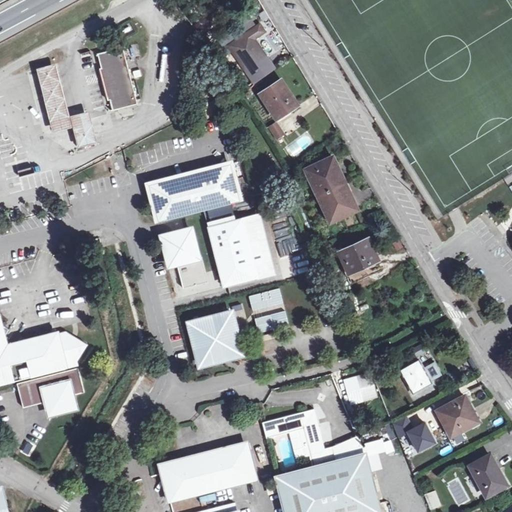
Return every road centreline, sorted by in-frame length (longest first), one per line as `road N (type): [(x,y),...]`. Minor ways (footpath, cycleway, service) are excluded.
road 1 (unclassified): [(511,400),(270,0)]
road 2 (unclassified): [(177,386),(131,211),(0,245)]
road 3 (unclassified): [(177,386),(193,400),(355,361)]
road 4 (unclassified): [(82,511),(177,386)]
